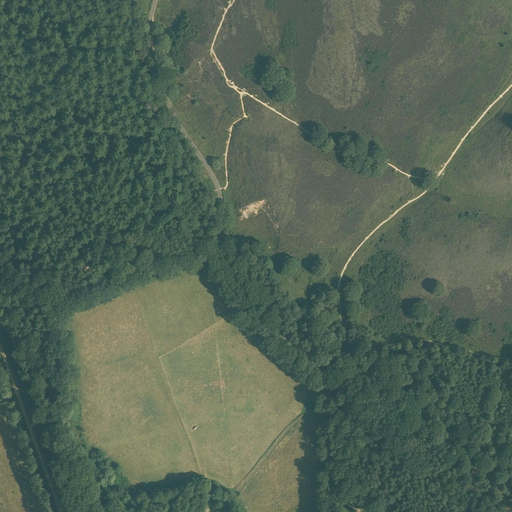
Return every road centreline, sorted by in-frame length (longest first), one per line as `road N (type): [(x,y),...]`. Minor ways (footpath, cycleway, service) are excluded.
road 1 (unclassified): [(327,511),(325,379),(315,360),(252,304),(224,257),(216,182),(168,105),(153,64),(155,0)]
road 2 (track): [(477,511),(371,419),(348,379)]
road 3 (track): [(327,410),(293,423),(225,504),(195,511)]
road 4 (track): [(359,358),(413,340),(511,358)]
